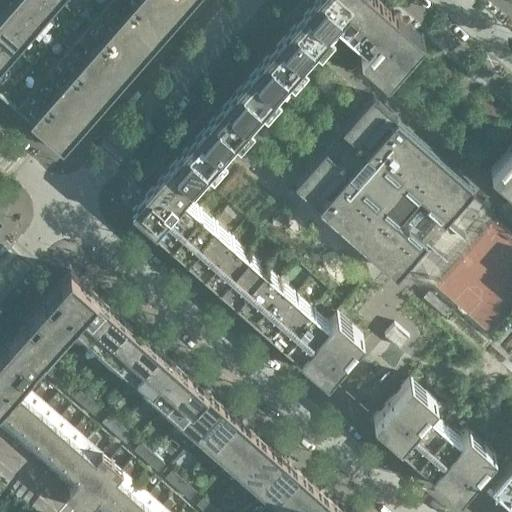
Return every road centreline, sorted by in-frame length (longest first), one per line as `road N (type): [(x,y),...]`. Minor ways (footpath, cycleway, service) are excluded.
road 1 (residential): [(412,511),(68,209)]
road 2 (residential): [(68,209),(249,0)]
